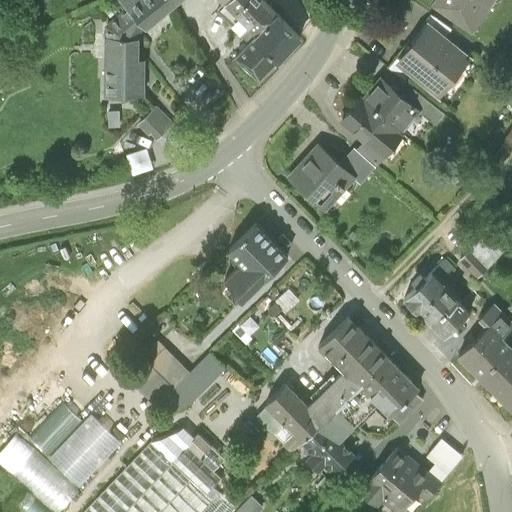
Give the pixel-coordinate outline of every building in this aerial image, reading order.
[(144,28),(175,3),(172,0),(120,0),(128,9),(144,28)] [(228,0),(224,4),(257,37),(277,17),(260,0),(228,0)] [(492,0),(434,0),(432,3),(472,30),(492,0)] [(135,37),(144,28),(128,9),(106,27),(106,37),(135,37)] [(434,16),(428,23),(449,41),(455,33),(434,16)] [(299,39),(277,17),(257,37),(237,57),(259,79),(299,39)] [(449,41),(428,23),(395,64),(437,97),(469,56),(449,41)] [(136,60),(135,37),(106,37),(106,95),(144,94),(143,60),(136,60)] [(381,76),(358,102),(396,135),(419,110),(404,97),(381,76)] [(412,88),(404,97),(419,110),(427,101),(412,88)] [(400,139),(396,135),(358,102),(341,121),(363,141),(383,159),(400,139)] [(172,122),(156,105),(138,123),(154,140),(172,122)] [(363,141),(356,149),(376,167),(383,159),(363,141)] [(340,162),(319,143),(289,177),(325,209),(352,179),(355,176),(340,162)] [(360,185),(376,167),(356,149),(353,147),(340,162),(355,176),(352,179),(360,185)] [(229,291),(239,301),(286,255),(255,224),(231,248),(252,269),(229,291)] [(481,240),(460,260),(476,277),(497,256),(481,240)] [(468,311),(442,284),(456,270),(444,259),(404,298),(442,336),(468,311)] [(281,310),(275,303),(268,310),(274,317),(281,310)] [(478,318),(487,327),(489,325),(502,338),(511,328),(511,321),(494,303),(478,318)] [(320,344),(344,368),(358,383),(387,355),(348,316),(320,344)] [(458,355),(481,378),(511,348),(502,338),(489,325),(487,327),(458,355)] [(225,368),(210,353),(189,373),(157,340),(141,355),(146,360),(129,376),(169,417),(185,403),(187,405),(225,368)] [(511,349),(511,348),(481,378),(511,410),(511,349)] [(387,355),(358,383),(376,401),(389,414),(414,389),(418,386),(387,355)] [(344,368),(307,405),(310,432),(358,383),(344,368)] [(302,439),(310,432),(307,405),(285,383),(265,403),(302,439)] [(358,383),(310,432),(322,444),(332,433),(337,439),(376,401),(358,383)] [(422,397),(414,389),(389,414),(397,421),(422,397)] [(78,485),(120,442),(91,415),(50,458),(78,485)] [(253,437),(242,424),(221,444),(232,456),(253,437)] [(168,436),(151,443),(172,463),(195,439),(183,428),(168,436)] [(352,453),(337,439),(332,433),(322,444),(310,432),(302,439),(312,450),(306,457),(317,468),(318,466),(323,461),(334,472),(345,460),(352,453)] [(199,434),(195,439),(172,463),(204,494),(220,478),(212,471),(224,458),(199,434)] [(445,434),(432,454),(441,460),(436,469),(451,479),(469,450),(445,434)] [(172,463),(151,443),(83,511),(199,511),(211,501),(204,494),(172,463)] [(425,500),(439,485),(398,449),(360,492),(376,506),(381,499),(395,511),(398,511),(416,492),(425,500)] [(77,490),(34,450),(14,472),(57,511),(77,490)] [(345,460),(334,472),(323,461),(318,466),(335,483),(352,467),(345,460)] [(258,511),(263,508),(251,497),(236,511),(258,511)] [(231,511),(218,499),(205,511),(231,511)]
